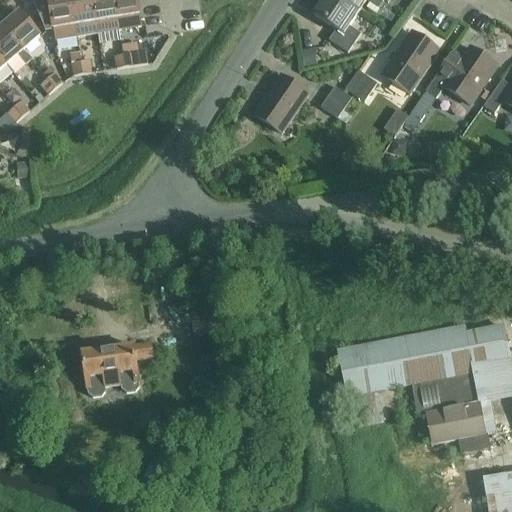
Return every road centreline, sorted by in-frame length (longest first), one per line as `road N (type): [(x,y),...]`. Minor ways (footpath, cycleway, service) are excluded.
road 1 (tertiary): [(168,221),(184,153),(281,0)]
road 2 (unclassified): [(511,251),(299,208)]
road 3 (residential): [(299,208),(511,176)]
road 4 (tertiary): [(0,248),(168,221)]
road 5 (unclassified): [(168,221),(299,208)]
